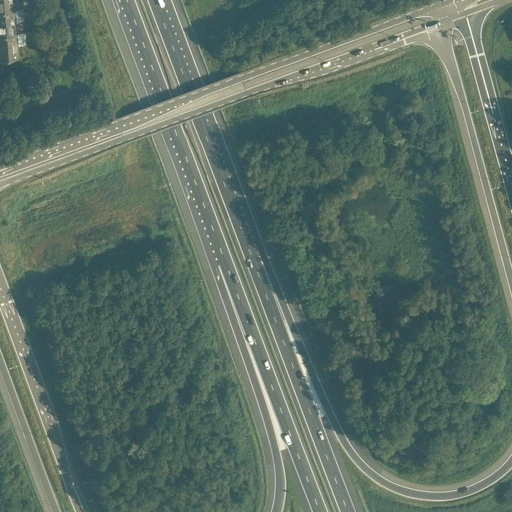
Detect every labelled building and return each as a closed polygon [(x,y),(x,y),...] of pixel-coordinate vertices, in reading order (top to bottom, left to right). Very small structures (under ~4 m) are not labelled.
[(13,0),(0,0),(0,9),(15,9),(13,0)] [(15,9),(0,9),(0,22),(16,21),(15,9)] [(43,20),(37,21),(35,21),(36,30),(38,29),(43,29),(44,29),(43,20)] [(0,34),(17,33),(16,21),(0,22),(0,34)] [(17,33),(0,34),(0,46),(18,45),(17,33)] [(18,45),(0,46),(0,58),(19,57),(18,45)]
